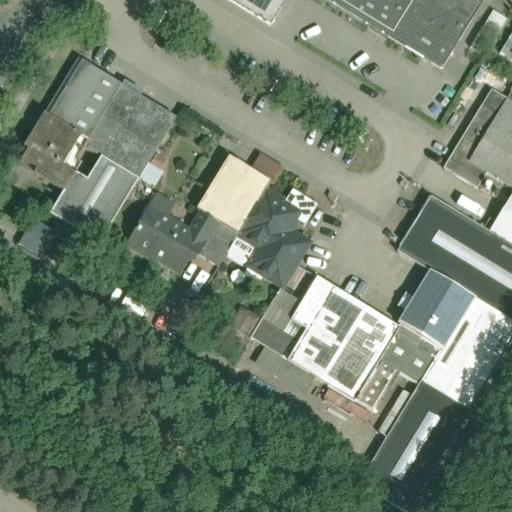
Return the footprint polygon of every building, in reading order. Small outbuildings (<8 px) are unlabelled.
[(224,0),(269,27),(285,0),(324,0),(440,70),(483,0),(224,0)] [(499,22),(486,12),(466,39),(479,49),(499,22)] [(511,35),(503,53),(511,58),(511,35)] [(82,64),(20,163),(65,191),(49,219),(98,248),(175,121),(82,64)] [(412,381),(356,478),(401,504),(448,423),(470,436),(511,362),(511,104),(507,101),(505,105),(488,96),(442,175),(476,194),(484,180),(511,196),(487,237),(428,203),(395,261),(428,280),(395,337),(304,285),(292,307),(276,298),(250,342),(357,404),(381,363),(412,381)] [(268,183),(276,167),(253,155),(245,171),(268,183)] [(156,197),(124,250),(177,282),(187,265),(193,268),(199,258),(218,270),(238,237),(259,250),(245,273),(278,293),(306,246),(288,235),(296,224),(304,229),(316,208),(291,193),(284,205),(263,193),(268,186),(226,160),(195,212),(156,197)]
